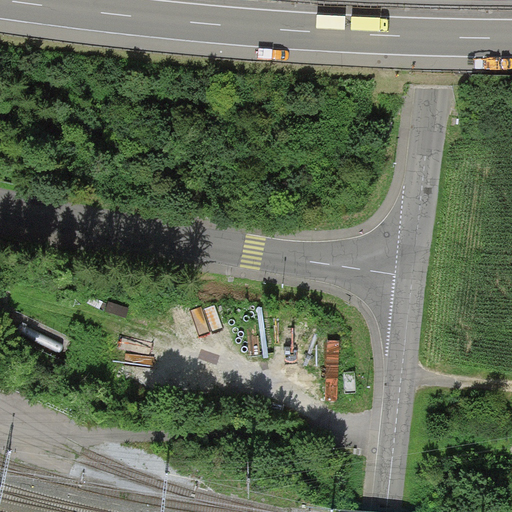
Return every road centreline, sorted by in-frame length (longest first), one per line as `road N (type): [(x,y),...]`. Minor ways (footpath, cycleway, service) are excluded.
road 1 (motorway): [(1,0),(163,21),(511,45)]
road 2 (residential): [(412,277),(0,203)]
road 3 (residential): [(442,0),(412,277)]
road 4 (residential): [(412,277),(386,511)]
